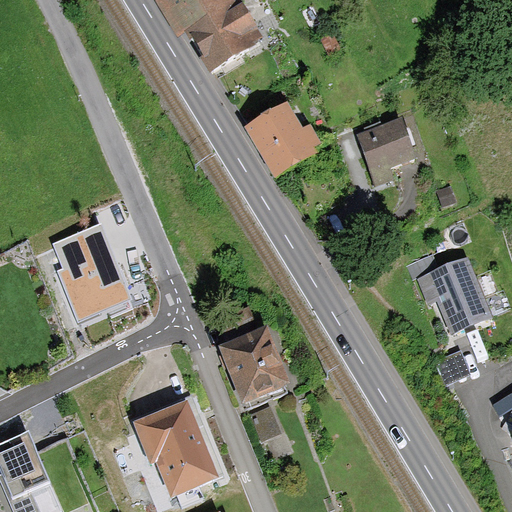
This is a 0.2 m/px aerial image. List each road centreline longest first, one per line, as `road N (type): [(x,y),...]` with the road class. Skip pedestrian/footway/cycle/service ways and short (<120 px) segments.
road 1 (primary): [(452,511),(141,0)]
road 2 (residential): [(188,318),(47,0)]
road 3 (residential): [(0,412),(188,318)]
road 4 (residential): [(266,511),(188,318)]
